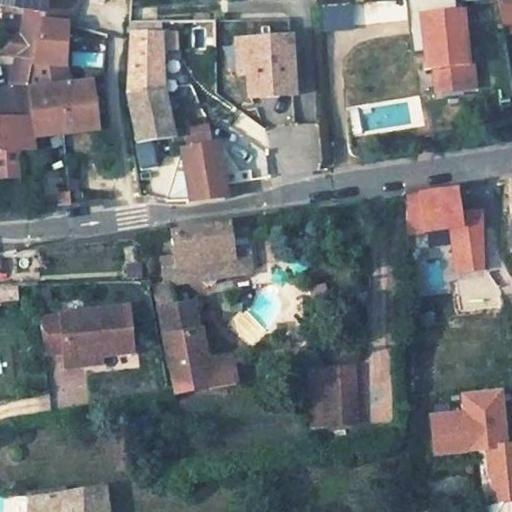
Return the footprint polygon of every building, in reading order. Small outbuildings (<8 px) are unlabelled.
[(0,0),(0,4),(26,8),(15,55),(34,59),(30,85),(13,88),(0,87),(0,146),(11,147),(32,146),(31,137),(101,129),(95,82),(70,86),(64,65),(66,24),(72,0),(0,0)] [(511,0),(501,0),(505,34),(511,33),(511,0)] [(462,10),(414,14),(417,36),(422,36),(425,68),(434,68),(436,92),(474,88),(472,63),(468,64),(462,10)] [(177,30),(131,32),(128,92),(142,170),(158,165),(154,139),(173,137),(162,87),(162,51),(178,49),(177,30)] [(238,35),(241,100),(302,97),(298,32),(238,35)] [(84,67),(104,67),(104,34),(85,34),(84,67)] [(425,68),(423,69),(426,93),(436,92),(434,68),(425,68)] [(188,150),(183,150),(190,201),(190,205),(226,200),(224,184),(217,145),(198,148),(197,141),(187,142),(188,150)] [(11,147),(0,146),(0,174),(11,174),(11,147)] [(154,169),(143,171),(145,182),(157,179),(154,169)] [(463,187),(405,190),(408,235),(450,232),(452,272),(488,270),(484,207),(464,208),(463,187)] [(227,224),(171,232),(174,259),(162,261),(166,279),(173,278),(180,283),(202,279),(200,262),(232,256),(230,238),(248,235),(246,221),(227,224)] [(232,256),(200,262),(202,279),(233,275),(254,271),(248,235),(230,238),(232,256)] [(169,282),(153,284),(173,392),(209,384),(205,361),(199,330),(197,330),(188,332),(183,305),(174,307),(169,282)] [(192,302),(183,305),(188,332),(197,330),(192,302)] [(125,307),(58,314),(59,317),(38,318),(42,352),(62,351),(63,354),(99,350),(99,355),(130,352),(125,307)] [(99,350),(63,354),(63,361),(100,358),(99,355),(99,350)] [(233,355),(205,361),(209,384),(209,387),(238,382),(233,355)] [(309,366),(311,428),(361,426),(358,364),(309,366)] [(487,451),(492,503),(511,501),(511,441),(511,442),(506,388),(461,392),(463,409),(429,413),(434,456),(487,451)] [(9,417),(0,419),(0,426),(11,424),(9,417)] [(11,424),(0,426),(0,435),(12,431),(11,424)] [(107,511),(104,487),(60,493),(60,511),(107,511)] [(60,511),(60,493),(25,498),(25,511),(60,511)]
